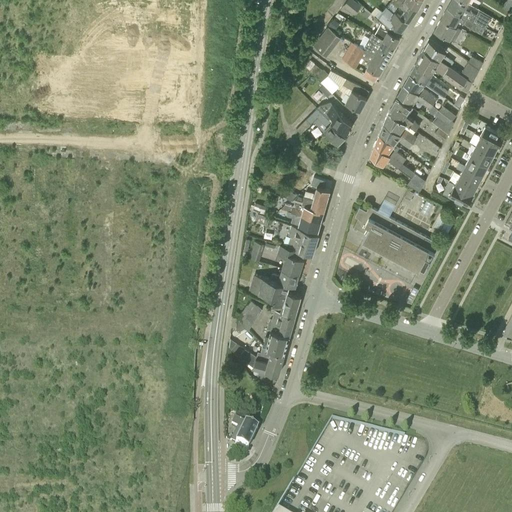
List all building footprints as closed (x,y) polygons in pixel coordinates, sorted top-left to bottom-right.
[(354,13),(360,5),(354,0),(347,0),(344,5),(354,13)] [(370,0),(367,5),(372,9),(376,4),(370,0)] [(390,3),(383,11),(377,17),(378,19),(382,22),(397,33),(398,34),(402,29),(402,30),(409,20),(401,13),(405,8),(395,0),(391,0),(389,3),(390,3)] [(418,8),(408,0),(395,0),(405,8),(401,13),(409,20),(418,8)] [(451,0),(448,6),(485,27),(491,17),(479,10),(476,14),(465,8),(468,3),(463,0),(451,0)] [(511,0),(506,0),(503,8),(509,11),(511,4),(511,0)] [(482,33),(485,27),(448,6),(441,17),(456,25),(458,20),(482,33)] [(371,12),(364,7),(361,12),(367,17),(371,12)] [(456,25),(441,17),(434,30),(453,40),(460,28),(456,25)] [(395,35),(397,33),(382,22),(375,33),(395,45),(399,37),(395,35)] [(313,45),(326,55),(341,36),(328,26),(313,45)] [(375,81),(386,61),(395,45),(375,33),(372,32),(369,38),(364,35),(358,45),(353,42),(352,42),(342,58),(354,65),(356,66),(359,62),(361,58),(369,63),(364,72),(362,71),(361,74),(375,81)] [(450,65),(451,66),(454,61),(446,55),(445,56),(443,55),(446,51),(429,38),(424,48),(441,59),(450,65)] [(416,62),(432,73),(441,59),(424,48),(416,62)] [(483,62),(471,55),(468,61),(479,69),(483,62)] [(468,61),(460,73),(472,82),(479,69),(468,61)] [(410,72),(425,83),(444,96),(448,90),(435,81),(434,82),(428,78),(432,73),(416,62),(410,72)] [(450,65),(443,75),(443,76),(461,89),(461,87),(467,92),(472,82),(460,73),(451,66),(450,65)] [(323,70),(316,77),(322,82),(321,82),(331,92),(333,92),(340,85),(329,74),(328,75),(323,70)] [(404,82),(432,104),(438,108),(442,103),(438,101),(439,100),(437,99),(437,97),(422,86),(425,83),(410,72),(404,82)] [(343,84),(352,88),(349,94),(345,101),(360,110),(367,97),(366,96),(357,91),(361,85),(346,78),(343,84)] [(319,103),(327,96),(314,81),(306,88),(319,103)] [(430,108),(432,104),(404,82),(398,93),(413,104),(416,100),(415,100),(416,98),(430,108)] [(361,85),(357,91),(366,96),(369,90),(361,85)] [(389,109),(416,129),(420,124),(406,114),(409,110),(412,106),(397,95),(389,109)] [(317,107),(346,136),(353,124),(331,102),(320,105),(317,107)] [(452,120),(456,114),(443,104),(439,110),(452,120)] [(339,143),(346,136),(317,107),(297,128),(301,133),(313,121),(323,131),(325,129),(339,143)] [(413,133),(416,129),(389,109),(384,120),(413,142),(418,136),(413,133)] [(448,125),(452,120),(439,110),(438,109),(434,114),(448,125)] [(409,148),(413,142),(384,120),(380,131),(395,142),(397,139),(409,148)] [(499,145),(504,135),(486,125),(480,135),(481,135),(498,145),(499,145)] [(445,139),(448,133),(439,126),(435,132),(445,139)] [(375,143),(402,162),(403,159),(401,158),(403,156),(395,150),(399,146),(395,142),(380,131),(375,143)] [(493,154),(498,145),(481,135),(476,145),(493,154)] [(402,162),(375,143),(370,153),(384,163),(387,159),(412,177),(407,183),(420,190),(425,179),(402,162)] [(488,164),(493,154),(476,145),(471,155),(488,164)] [(488,164),(471,155),(465,164),(483,174),(488,164)] [(483,174),(465,164),(460,174),(478,183),(483,174)] [(473,193),(478,183),(460,174),(455,183),(454,184),(473,194),(474,193),(473,193)] [(313,177),(311,183),(317,185),(325,187),(327,181),(313,177)] [(468,203),(473,194),(454,184),(449,193),(468,203)] [(292,200),(324,210),(330,189),(325,187),(317,185),(315,194),(305,191),(304,196),(298,194),(292,200)] [(265,214),(266,209),(254,205),(255,201),(252,200),(251,204),(250,209),(262,213),(265,214)] [(321,219),(324,210),(292,200),(291,201),(293,201),(291,205),(285,203),(282,207),(321,219)] [(424,272),(439,243),(388,215),(389,212),(380,208),(379,210),(373,207),(373,208),(374,208),(372,213),(360,206),(356,214),(359,216),(354,226),(366,233),(363,239),(424,272)] [(318,230),(321,219),(282,207),(281,207),(289,210),(287,215),(300,219),(298,224),(318,230)] [(268,222),(269,215),(257,213),(256,220),(268,222)] [(287,246),(299,250),(312,255),(319,234),(291,225),(288,235),(291,236),(287,246)] [(250,256),(259,259),(264,243),(255,240),(250,256)] [(299,250),(287,246),(280,244),(277,254),(285,257),(282,267),(299,273),(304,258),(297,256),(299,250)] [(271,278),(290,284),(296,286),(299,273),(282,267),(280,274),(272,272),(271,278)] [(273,308),(295,315),(301,294),(288,291),(290,284),(271,278),(255,274),(250,289),(259,292),(260,292),(275,297),(271,307),(273,308)] [(271,329),(290,334),(295,315),(273,308),(272,310),(274,311),(271,320),(270,319),(267,328),(271,329)] [(237,328),(242,325),(238,319),(233,322),(237,328)] [(263,346),(285,352),(290,334),(271,329),(269,336),(266,335),(263,346)] [(257,355),(257,356),(247,350),(243,355),(254,362),(253,366),(279,374),(285,352),(263,346),(262,346),(260,353),(264,355),(263,360),(260,359),(261,357),(257,355)] [(237,427),(230,441),(247,449),(257,429),(234,418),(231,424),(237,427)]
